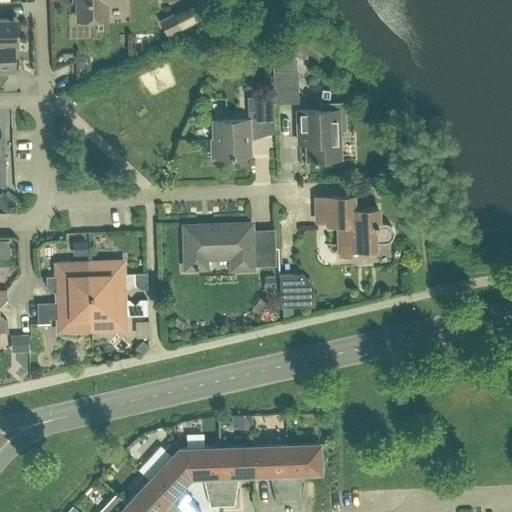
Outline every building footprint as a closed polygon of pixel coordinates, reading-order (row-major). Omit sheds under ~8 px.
[(107,18),(106,3),(123,2),(122,0),(76,0),(77,19),(107,18)] [(182,30),(201,20),(200,18),(191,4),(173,13),(181,28),(182,30)] [(0,43),(13,43),(18,43),(18,42),(17,42),(16,29),(15,21),(12,18),(8,18),(0,18),(0,43)] [(13,43),(0,43),(0,67),(10,67),(13,64),(13,56),(13,43)] [(297,69),(273,70),(274,103),(298,102),(297,69)] [(247,96),(247,109),(273,108),(272,96),(247,96)] [(340,158),(339,130),(331,130),(330,108),(297,110),(298,146),(306,146),(307,159),(313,159),(313,161),(317,161),(317,159),(340,158)] [(249,118),(212,119),(213,138),(210,138),(211,156),(250,155),(249,118)] [(325,243),(325,244),(337,244),(337,252),(340,255),(352,255),(352,250),(376,249),(375,242),(384,242),(386,242),(388,241),(390,239),(391,239),(392,237),(393,236),(393,235),(393,233),(393,232),(393,230),(393,229),(392,228),(392,227),(391,226),(390,225),(389,224),(386,223),(384,222),(377,222),(377,206),(352,207),(352,194),(320,195),(321,218),(324,217),(324,222),(324,224),(325,225),(326,225),(327,225),(338,225),(339,243),(325,243)] [(183,225),(185,268),(206,267),(206,258),(231,257),(231,269),(253,268),(253,264),(274,263),(274,251),(252,252),(251,222),(183,225)] [(147,272),(133,272),(123,273),(123,263),(120,260),(89,261),(90,295),(126,294),(126,293),(124,293),(124,289),(128,289),(134,283),(140,289),(147,288),(147,272)] [(57,296),(54,296),(90,295),(89,261),(58,262),(55,266),(55,275),(45,275),(46,286),(52,292),(57,292),(57,296)] [(296,289),(296,273),(280,274),(281,306),(313,305),(312,289),(296,289)] [(135,304),(128,298),(124,298),(124,294),(126,294),(90,295),(91,329),(122,328),(125,324),(125,315),(135,315),(135,304)] [(61,330),(91,329),(90,295),(54,296),(54,297),(57,297),(57,301),(36,302),(37,323),(49,322),(49,318),(57,318),(57,327),(61,330)] [(135,315),(148,314),(148,298),(141,298),(135,304),(135,315)] [(16,335),(17,350),(28,350),(27,335),(16,335)] [(179,489),(191,476),(177,447),(174,439),(165,448),(172,454),(149,478),(178,505),(184,511),(185,511),(197,511),(200,509),(189,494),(186,496),(179,489)] [(320,450),(319,442),(286,443),(288,502),(300,501),(303,483),(299,482),(299,472),(321,471),(320,463),(327,456),(320,450)] [(272,484),(276,502),(288,502),(286,443),(253,445),(254,474),(274,473),(275,483),(272,484)] [(236,485),(233,485),(233,475),(254,474),(253,445),(219,446),(222,505),(234,504),(236,485)] [(222,505),(219,446),(177,447),(191,476),(208,476),(209,486),(205,486),(210,505),(222,505)] [(157,511),(162,507),(166,511),(182,511),(184,511),(149,478),(126,502),(136,511),(157,511)] [(136,511),(126,502),(117,511),(136,511)]
